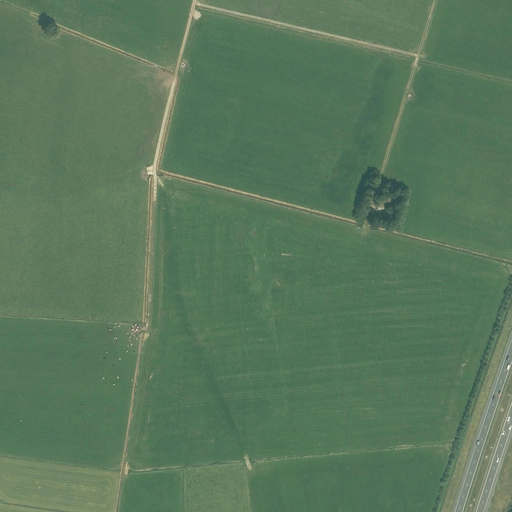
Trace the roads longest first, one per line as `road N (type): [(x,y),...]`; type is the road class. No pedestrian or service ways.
road 1 (track): [(194,3),(153,169),(148,337)]
road 2 (track): [(417,56),(194,3)]
road 3 (motorway): [(511,347),(455,511)]
road 4 (track): [(417,56),(378,180)]
